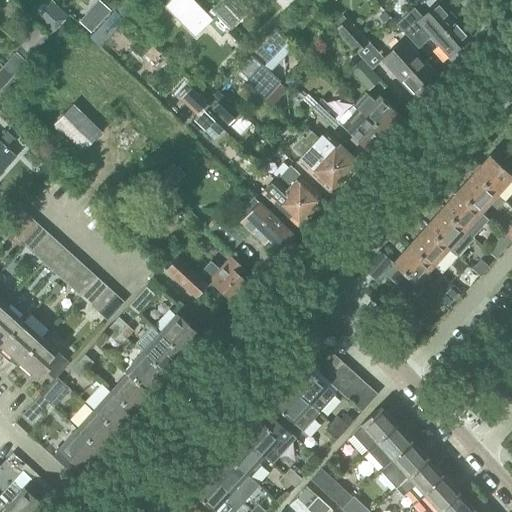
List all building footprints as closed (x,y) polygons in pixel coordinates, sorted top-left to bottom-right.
[(210,12),(206,15),(191,0),(174,0),(168,7),(195,35),(210,20),(206,16),(210,12)] [(221,0),(220,1),(240,21),(251,11),(240,0),(221,0)] [(240,21),(220,1),(210,12),(211,10),(231,30),(240,21)] [(414,8),(397,24),(418,49),(431,37),(449,57),(472,37),(439,1),(422,17),(414,8)] [(53,3),(37,20),(51,32),(67,15),(53,3)] [(84,10),(75,19),(88,31),(96,21),(84,10)] [(368,42),(348,20),(336,30),(357,53),(368,42)] [(21,46),(32,56),(49,37),(38,27),(21,46)] [(288,42),(276,31),(256,53),(268,64),(288,42)] [(382,61),(416,99),(439,78),(405,40),(382,61)] [(2,68),(12,78),(26,62),(16,52),(2,68)] [(363,59),(350,70),(369,91),(381,80),(363,59)] [(264,64),(245,85),(264,102),(283,81),(264,64)] [(0,91),(12,78),(2,68),(0,70),(0,91)] [(212,102),(193,84),(179,98),(198,116),(194,120),(206,131),(215,122),(204,111),(212,102)] [(354,105),(386,135),(403,118),(380,97),(375,102),(365,93),(354,105)] [(213,110),(230,126),(241,114),(224,99),(213,110)] [(386,135),(354,105),(353,104),(343,114),(341,112),(338,115),(325,102),(316,111),(334,128),(339,122),(348,131),(370,152),(386,135)] [(102,132),(74,103),(52,125),(81,153),(102,132)] [(0,172),(1,174),(17,157),(8,148),(16,140),(7,132),(0,140),(0,172)] [(305,140),(345,179),(359,165),(325,133),(319,140),(312,133),(305,140)] [(303,137),(295,147),(304,155),(298,161),(308,170),(332,193),(345,179),(305,140),(303,137)] [(473,173),(498,195),(511,179),(511,158),(504,168),(489,155),(473,173)] [(287,192),(311,215),(314,212),(317,213),(323,207),(321,204),(325,200),(290,167),(277,180),(276,181),(287,192)] [(498,195),(473,173),(456,191),(482,214),(498,195)] [(276,179),(262,194),(298,228),(311,215),(287,192),(276,181),(277,180),(276,179)] [(456,191),(440,210),(473,238),(489,220),(482,214),(456,191)] [(254,197),(236,216),(264,242),(268,237),(280,248),(293,233),(254,197)] [(92,218),(98,210),(91,204),(84,211),(92,218)] [(14,236),(31,217),(22,209),(5,228),(14,236)] [(473,239),(440,210),(425,227),(450,249),(460,258),(475,240),(473,239)] [(22,244),(39,225),(31,217),(14,236),(22,244)] [(220,217),(210,229),(233,250),(244,239),(220,217)] [(511,222),(502,232),(511,240),(511,222)] [(31,251),(48,233),(39,225),(22,244),(31,251)] [(408,245),(433,267),(450,249),(425,227),(408,245)] [(48,233),(31,251),(44,263),(61,244),(48,233)] [(493,242),(486,250),(496,259),(503,251),(493,242)] [(61,244),(44,263),(52,271),(69,252),(61,244)] [(433,267),(408,245),(392,263),(380,251),(364,269),(376,280),(383,273),(408,295),(433,267)] [(61,279),(77,260),(69,252),(52,271),(61,279)] [(458,258),(451,265),(460,272),(466,265),(458,258)] [(179,259),(166,273),(197,299),(211,282),(235,302),(250,286),(237,275),(243,269),(231,259),(220,272),(214,266),(202,280),(179,259)] [(480,259),(471,268),(480,276),(489,267),(480,259)] [(73,290),(90,271),(77,260),(61,279),(73,290)] [(82,298),(99,279),(90,271),(73,290),(82,298)] [(91,306),(107,287),(99,279),(82,298),(91,306)] [(0,308),(11,296),(0,285),(0,308)] [(107,287),(91,306),(99,314),(116,295),(107,287)] [(155,296),(146,287),(129,307),(138,315),(155,296)] [(116,295),(99,314),(108,322),(125,303),(116,295)] [(31,313),(11,296),(0,308),(0,345),(0,346),(23,321),(31,313)] [(159,334),(184,357),(201,338),(176,315),(159,334)] [(111,326),(120,334),(127,326),(118,318),(111,326)] [(19,363),(42,338),(23,321),(0,346),(0,353),(10,363),(14,358),(19,363)] [(111,326),(105,333),(114,341),(120,334),(111,326)] [(159,334),(152,328),(135,347),(172,381),(184,367),(180,362),(184,357),(159,334)] [(42,338),(19,363),(39,381),(46,373),(55,380),(55,381),(56,379),(70,363),(42,338)] [(127,374),(152,398),(153,396),(151,394),(167,376),(141,353),(124,372),(127,374)] [(325,378),(340,361),(331,353),(315,370),(325,378)] [(83,356),(77,363),(86,372),(92,364),(83,356)] [(334,387),(350,369),(340,361),(325,378),(334,387)] [(86,372),(77,363),(70,370),(80,378),(86,372)] [(289,385),(320,413),(336,395),(327,387),(327,386),(305,367),(289,385)] [(350,369),(334,387),(343,395),(359,378),(350,369)] [(110,393),(135,416),(152,398),(127,374),(110,393)] [(359,378),(343,395),(353,403),(368,386),(359,378)] [(47,389),(39,397),(48,405),(55,397),(63,388),(55,381),(47,389)] [(275,407),(269,414),(287,430),(294,423),(303,431),(320,413),(289,385),(272,404),(275,407)] [(368,386),(353,403),(362,412),(377,395),(368,386)] [(135,416),(110,393),(93,411),(119,434),(135,416)] [(48,405),(39,397),(23,415),(32,423),(48,405)] [(368,451),(377,443),(397,425),(381,407),(361,425),(353,434),(368,451)] [(76,430),(101,453),(119,434),(93,411),(76,430)] [(287,430),(269,414),(262,422),(258,418),(242,437),(264,456),(273,464),(296,439),(287,430)] [(331,423),(342,433),(348,427),(337,417),(331,423)] [(342,433),(331,423),(325,430),(336,440),(342,433)] [(397,425),(377,443),(368,451),(384,468),(393,460),(412,441),(397,425)] [(101,453),(76,430),(59,449),(63,452),(77,465),(85,472),(101,453)] [(264,456),(242,437),(226,455),(249,476),(260,464),(258,463),(264,456)] [(428,459),(412,441),(393,460),(384,468),(380,472),(396,488),(408,477),(409,477),(428,459)] [(63,452),(55,460),(70,473),(77,465),(63,452)] [(249,476),(226,455),(209,473),(231,493),(238,499),(246,491),(240,486),(249,476)] [(397,488),(396,488),(403,496),(409,491),(418,501),(425,495),(444,476),(428,459),(409,477),(397,488)] [(26,463),(21,469),(32,478),(52,496),(57,490),(26,463)] [(323,467),(312,480),(324,491),(337,480),(323,467)] [(285,475),(296,485),(301,479),(290,469),(285,475)] [(231,493),(209,473),(192,491),(214,511),(215,511),(227,500),(226,499),(231,493)] [(296,485),(285,475),(278,482),(289,492),(296,485)] [(460,493),(444,476),(418,501),(427,510),(424,511),(439,511),(440,511),(460,493)] [(6,507),(11,511),(47,511),(49,510),(44,506),(52,496),(32,478),(6,507)] [(337,480),(324,491),(342,507),(354,496),(337,480)] [(460,493),(440,511),(439,511),(474,511),(475,511),(460,493)] [(314,511),(325,501),(319,496),(309,507),(314,511)] [(354,496),(342,507),(346,511),(370,511),(371,511),(354,496)] [(325,501),(314,511),(327,511),(332,508),(325,501)]
